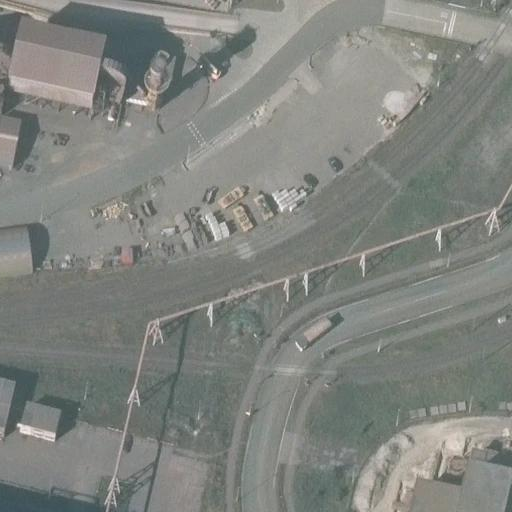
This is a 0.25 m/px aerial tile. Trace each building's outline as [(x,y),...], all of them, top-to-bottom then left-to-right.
[(201,31),(200,12),(147,14),(148,35),(159,35),(159,26),(172,26),(172,30),(195,29),(195,32),(201,31)] [(95,62),(14,44),(1,102),(82,120),(95,62)] [(165,57),(142,52),(134,87),(158,92),(160,80),(170,82),(174,63),(165,60),(165,57)] [(124,102),(126,93),(99,88),(98,98),(124,102)] [(274,143),(305,123),(291,102),(260,123),(274,143)] [(0,162),(3,163),(16,121),(0,116),(0,162)] [(27,228),(0,231),(0,280),(33,276),(27,228)] [(0,439),(2,440),(11,404),(13,393),(0,389),(0,439)] [(21,433),(19,443),(44,447),(57,449),(58,442),(62,416),(61,416),(25,410),(24,410),(23,416),(21,433)] [(385,449),(360,475),(377,492),(427,440),(410,423),(409,423),(385,449)] [(140,482),(161,486),(167,450),(146,447),(140,482)] [(511,511),(511,468),(470,459),(460,504),(414,494),(410,511),(511,511)] [(141,499),(139,511),(144,511),(157,511),(159,503),(141,499)]
